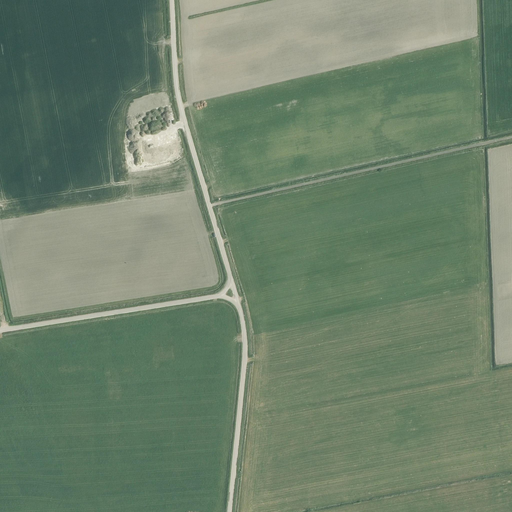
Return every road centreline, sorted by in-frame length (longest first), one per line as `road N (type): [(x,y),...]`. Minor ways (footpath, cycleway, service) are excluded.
road 1 (unclassified): [(0,330),(209,297)]
road 2 (unclassified): [(209,206),(177,88),(172,0)]
road 3 (unclassified): [(228,511),(244,332),(239,306)]
